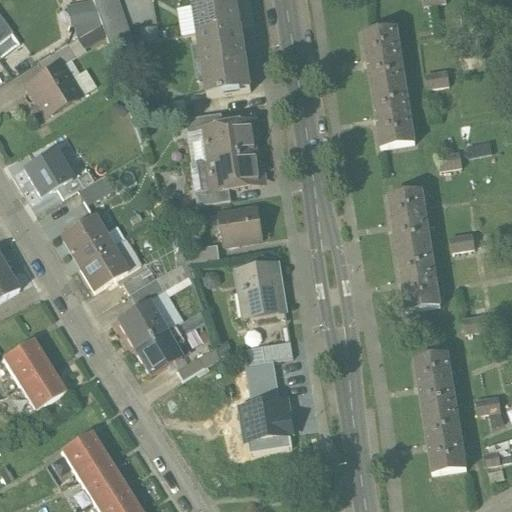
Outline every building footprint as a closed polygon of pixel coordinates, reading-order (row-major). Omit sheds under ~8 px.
[(130,49),(111,0),(91,0),(92,3),(106,41),(111,56),(130,49)] [(235,0),(188,0),(195,39),(241,31),(235,0)] [(436,10),(444,9),(442,0),(420,0),(422,12),(436,10)] [(458,0),(442,0),(444,9),(436,10),(439,30),(457,27),(454,9),(459,8),(458,0)] [(67,7),(70,29),(73,29),(76,43),(83,55),(106,41),(92,3),(67,7)] [(241,31),(195,39),(205,103),(251,96),(241,31)] [(395,33),(361,39),(369,93),(404,87),(395,33)] [(76,43),(36,67),(44,79),(61,69),(70,63),(83,55),(76,43)] [(484,57),(475,58),(475,55),(456,58),(458,75),(486,71),(484,57)] [(61,69),(80,101),(96,91),(86,74),(79,78),(70,63),(61,69)] [(80,101),(61,69),(44,79),(25,90),(44,123),(80,101)] [(445,77),(423,81),(425,95),(448,91),(445,77)] [(414,149),(404,87),(369,93),(380,155),(414,149)] [(140,115),(142,126),(164,123),(163,111),(140,115)] [(219,119),(183,124),(186,137),(199,135),(199,134),(220,130),(219,119)] [(220,130),(199,134),(199,135),(204,135),(208,163),(204,163),(204,166),(205,166),(255,158),(253,145),(257,139),(256,131),(249,126),(220,130)] [(55,153),(21,173),(39,203),(73,183),(55,153)] [(255,158),(205,166),(205,167),(208,167),(213,195),(209,195),(210,198),(227,195),(259,190),(264,185),(262,175),(257,171),(255,158)] [(458,158),(436,162),(438,176),(461,173),(458,158)] [(104,179),(77,195),(84,207),(95,201),(97,204),(113,194),(104,179)] [(227,195),(210,198),(209,195),(195,198),(197,211),(229,206),(227,195)] [(421,196),(387,201),(396,252),(430,247),(421,196)] [(255,215),(218,220),(222,252),(224,252),(223,249),(247,246),(247,248),(260,246),(255,215)] [(112,252),(93,221),(61,239),(81,271),(112,252)] [(471,239),(449,243),(451,257),(474,254),(471,239)] [(120,247),(112,252),(127,277),(135,272),(120,247)] [(440,312),(430,247),(396,252),(406,317),(440,312)] [(216,251),(187,256),(188,263),(186,264),(187,269),(218,264),(216,251)] [(112,252),(81,271),(96,296),(127,277),(112,252)] [(0,262),(0,304),(19,294),(0,262)] [(185,265),(156,282),(164,295),(168,303),(193,289),(185,265)] [(278,268),(235,275),(239,298),(247,296),(251,322),(243,323),(244,325),(286,319),(283,304),(282,304),(279,286),(280,286),(278,268)] [(149,271),(143,275),(149,286),(156,282),(149,271)] [(143,275),(123,287),(129,298),(136,294),(149,286),(143,275)] [(149,286),(136,294),(143,307),(148,304),(164,295),(156,282),(149,286)] [(166,336),(148,304),(143,307),(116,323),(135,354),(166,336)] [(177,329),(184,341),(207,327),(202,314),(177,329)] [(485,320),(462,324),(465,339),(487,335),(485,320)] [(166,336),(135,354),(150,380),(181,362),(166,336)] [(32,344),(2,362),(19,389),(48,370),(32,344)] [(261,352),(264,368),(273,366),(293,364),(291,348),(261,352)] [(216,351),(198,362),(204,372),(220,362),(216,351)] [(248,370),(264,368),(261,352),(246,355),(248,370)] [(456,408),(448,358),(414,364),(422,413),(456,408)] [(198,362),(177,375),(183,385),(204,372),(198,362)] [(246,371),(251,401),(278,397),(273,366),(264,368),(248,370),(246,371)] [(48,370),(19,389),(35,415),(65,397),(48,370)] [(253,411),(241,412),(246,446),(248,446),(249,459),(292,451),(290,439),(293,439),(287,405),(280,406),(278,397),(251,401),(253,411)] [(498,402),(476,405),(478,420),(500,416),(498,402)] [(467,474),(456,408),(422,413),(432,479),(467,474)] [(90,436),(61,455),(77,481),(106,463),(90,436)] [(498,456),(484,459),(486,471),(500,468),(498,456)] [(106,463),(77,481),(93,506),(122,488),(106,463)] [(137,511),(122,488),(93,506),(96,511),(137,511)]
